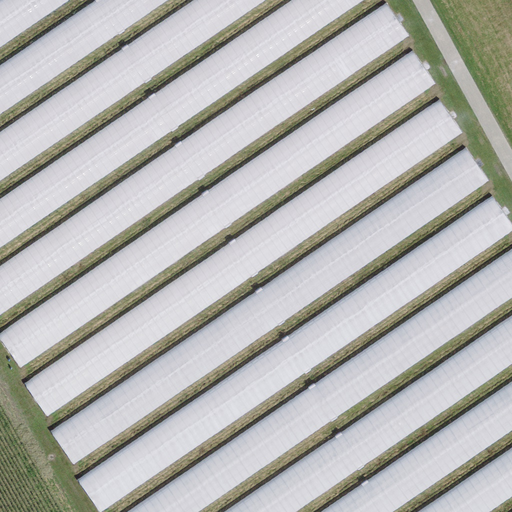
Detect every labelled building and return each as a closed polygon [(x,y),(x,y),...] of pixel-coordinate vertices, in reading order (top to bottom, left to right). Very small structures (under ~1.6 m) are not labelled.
[(0,180),(265,0),(194,0),(0,132),(0,180)] [(0,114),(167,0),(97,0),(0,66),(0,114)] [(0,248),(364,0),(293,0),(0,199),(0,248)] [(0,0),(0,48),(70,0),(0,0)] [(0,315),(408,38),(386,5),(0,267),(0,315)] [(434,85),(412,52),(0,331),(0,337),(20,367),(434,85)] [(461,135),(439,102),(24,384),(47,417),(461,135)] [(488,182),(465,149),(51,431),(73,464),(488,182)] [(511,231),(511,226),(492,197),(78,479),(100,511),(511,231)] [(199,511),(511,299),(511,251),(129,511),(199,511)] [(293,511),(511,363),(511,314),(221,511),(293,511)] [(391,511),(511,430),(511,382),(320,511),(391,511)] [(488,511),(511,496),(511,448),(417,511),(488,511)]
